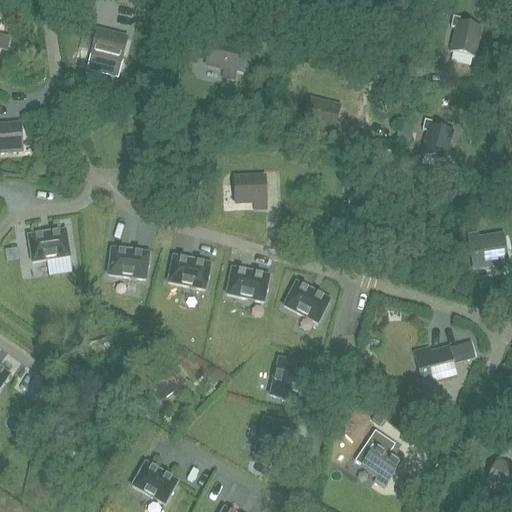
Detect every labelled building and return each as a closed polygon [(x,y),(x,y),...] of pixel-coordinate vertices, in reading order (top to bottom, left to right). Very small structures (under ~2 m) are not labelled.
[(343,35),(344,29),(344,28),(349,30),(353,13),(348,12),(350,6),(324,0),(320,0),(315,22),(333,27),(331,32),(343,35)] [(474,60),(481,30),(459,25),(460,20),(453,19),(450,29),(455,31),(450,55),(474,60)] [(120,70),(127,40),(97,34),(92,57),(110,61),(108,67),(120,70)] [(235,80),(241,51),(212,44),(207,68),(224,72),(223,77),(235,80)] [(331,139),(339,110),(310,103),(304,126),(322,130),(320,136),(331,139)] [(445,164),(452,133),(430,128),(431,124),(424,122),(421,133),(427,134),(421,158),(445,164)] [(0,155),(21,154),(19,127),(0,128),(0,155)] [(130,170),(161,167),(159,141),(127,143),(130,170)] [(266,209),(265,180),(235,181),(236,205),(254,204),(255,210),(266,209)] [(374,203),(350,197),(349,202),(347,201),(346,205),(343,204),(340,215),(346,216),(340,240),(364,246),(374,203)] [(69,259),(65,233),(28,239),(32,265),(69,259)] [(478,241),(477,236),(467,238),(468,244),(472,243),(477,270),(507,265),(502,237),(478,241)] [(146,282),(149,256),(111,251),(108,278),(146,282)] [(205,293),(210,266),(173,259),(168,285),(205,293)] [(234,272),(234,313),(260,313),(259,272),(234,272)] [(295,289),(295,322),(316,322),(315,289),(295,289)] [(89,366),(116,349),(107,334),(80,351),(89,366)] [(451,345),(458,368),(472,364),(471,359),(466,341),(451,345)] [(455,378),(447,350),(424,357),(422,352),(413,355),(414,361),(418,360),(426,386),(455,378)] [(158,401),(184,383),(174,368),(148,387),(158,401)] [(301,369),(276,370),(277,403),(301,404),(301,369)] [(0,390),(10,377),(0,370),(0,390)] [(97,434),(98,427),(85,424),(68,422),(63,454),(79,456),(83,431),(97,434)] [(280,423),(256,447),(268,459),(292,435),(280,423)] [(382,490),(400,465),(375,448),(361,468),(376,478),(373,483),(382,490)] [(511,503),(511,470),(496,464),(487,486),(504,493),(501,499),(511,503)] [(178,484),(145,465),(132,489),(164,507),(178,484)]
